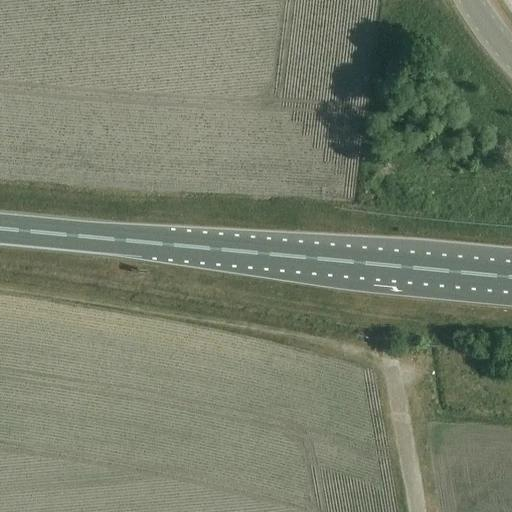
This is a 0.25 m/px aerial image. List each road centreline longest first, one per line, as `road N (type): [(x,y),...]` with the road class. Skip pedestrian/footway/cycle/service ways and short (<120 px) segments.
road 1 (trunk): [(511,278),(0,230)]
road 2 (track): [(0,289),(281,334),(391,362)]
road 3 (unclassified): [(416,511),(391,362)]
